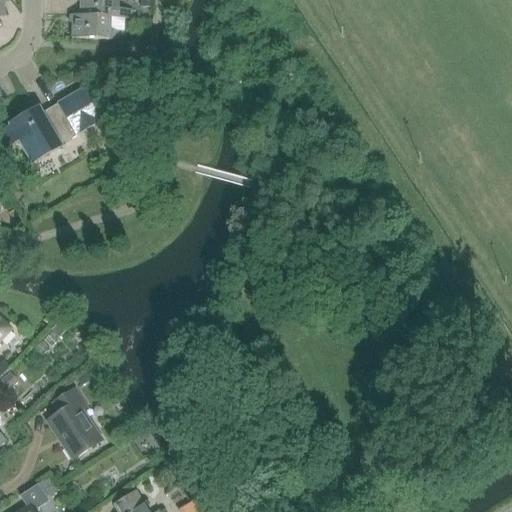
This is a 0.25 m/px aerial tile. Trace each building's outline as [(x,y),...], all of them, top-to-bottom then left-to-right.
[(0,0),(0,21),(8,19),(4,0),(0,0)] [(119,0),(77,0),(77,3),(80,3),(79,17),(79,18),(112,20),(131,21),(132,10),(119,9),(119,0)] [(149,0),(141,0),(141,8),(151,9),(151,0),(149,0)] [(112,20),(79,18),(79,17),(69,16),(69,24),(73,24),(72,39),(123,41),(124,32),(111,31),(112,20)] [(10,130),(0,136),(8,150),(18,144),(32,167),(62,149),(60,147),(75,138),(76,139),(102,123),(83,92),(42,117),(39,111),(9,128),(10,130)] [(0,345),(12,331),(0,320),(0,345)] [(63,322),(53,330),(59,337),(69,329),(63,322)] [(2,350),(0,352),(0,375),(5,379),(18,362),(2,350)] [(87,372),(77,379),(82,386),(91,379),(87,372)] [(105,384),(113,402),(138,391),(129,373),(105,384)] [(59,414),(47,423),(73,461),(102,442),(82,412),(87,409),(74,390),(53,404),(59,414)] [(48,479),(38,486),(46,499),(50,496),(55,493),(56,492),(48,479)] [(25,507),(17,511),(35,511),(49,503),(46,499),(38,486),(19,498),(25,507)] [(146,511),(136,495),(114,508),(117,511),(146,511)]
